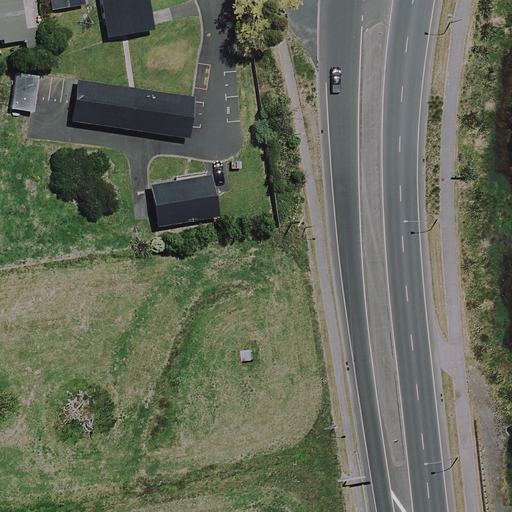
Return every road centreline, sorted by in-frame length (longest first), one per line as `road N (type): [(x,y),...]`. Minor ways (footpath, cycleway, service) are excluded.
road 1 (trunk): [(395,511),(376,457),(354,305),(343,0)]
road 2 (trunk): [(413,0),(399,144),(428,455),(426,511)]
road 3 (track): [(497,511),(484,409),(457,364),(416,328)]
